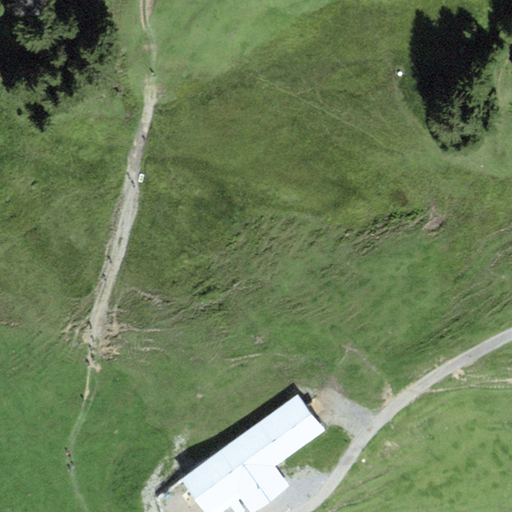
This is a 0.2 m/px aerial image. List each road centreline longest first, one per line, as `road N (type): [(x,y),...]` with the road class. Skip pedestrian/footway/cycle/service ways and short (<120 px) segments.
road 1 (track): [(148,0),(145,114),(99,364)]
road 2 (track): [(307,511),(399,407),(511,337)]
road 3 (track): [(99,364),(26,511)]
